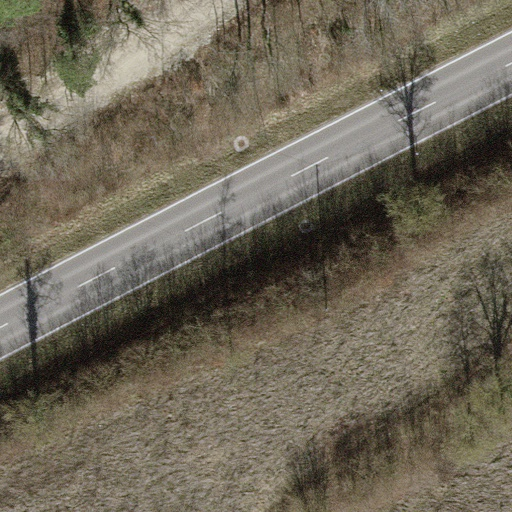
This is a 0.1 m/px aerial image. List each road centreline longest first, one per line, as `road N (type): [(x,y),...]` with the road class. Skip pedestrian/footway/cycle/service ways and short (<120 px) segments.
road 1 (secondary): [(0,330),(511,66)]
road 2 (track): [(0,158),(220,0)]
